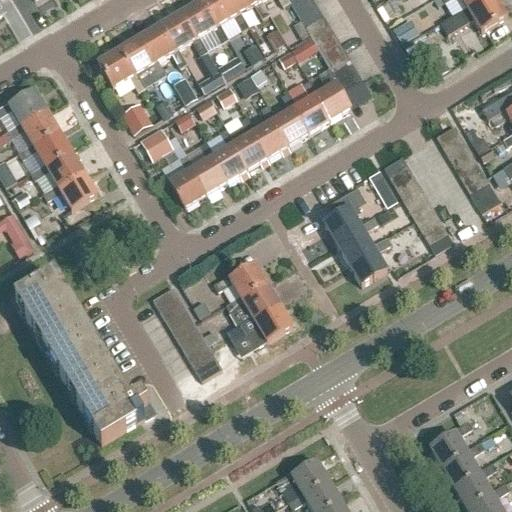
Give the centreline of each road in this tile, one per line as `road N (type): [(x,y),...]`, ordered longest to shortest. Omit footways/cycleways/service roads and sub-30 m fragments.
road 1 (tertiary): [(104,511),(322,381)]
road 2 (unclassified): [(184,258),(56,46)]
road 3 (tertiary): [(322,381),(511,271)]
road 4 (unclassified): [(185,424),(121,319),(123,295),(184,258)]
road 5 (residential): [(366,450),(511,362)]
road 6 (unclassified): [(267,212),(404,129)]
road 7 (unclassified): [(474,253),(404,129)]
road 8 (unclassified): [(413,123),(345,0)]
road 9 (unclassified): [(341,331),(267,212)]
